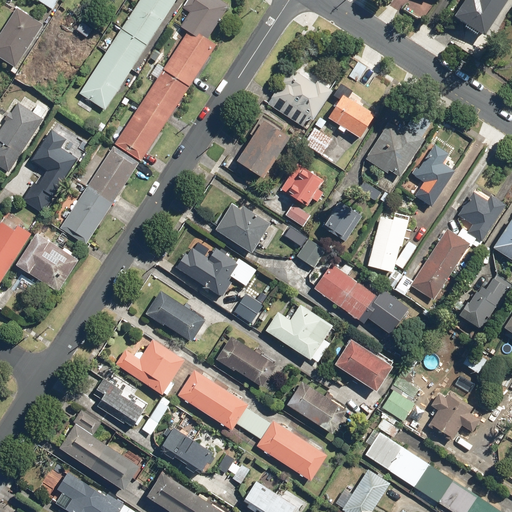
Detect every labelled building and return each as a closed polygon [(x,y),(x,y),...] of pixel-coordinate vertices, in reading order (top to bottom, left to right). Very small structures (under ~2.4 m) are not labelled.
[(60,0),(38,0),(54,10),(60,0)] [(141,0),(81,94),(107,111),(178,0),(141,0)] [(230,6),(220,0),(189,0),(184,9),(191,13),(182,27),(189,32),(117,145),(143,161),(217,44),(209,39),(230,6)] [(465,0),(456,16),(486,35),(498,16),(508,0),(465,0)] [(44,26),(18,9),(0,36),(0,57),(17,68),(44,26)] [(367,67),(356,60),(349,72),(360,79),(367,67)] [(332,92),(316,82),(314,85),(288,68),(279,82),(281,83),(267,105),(302,127),(308,119),(312,122),(332,92)] [(359,137),(373,112),(342,94),(328,119),(359,137)] [(0,141),(0,142),(0,166),(10,173),(44,120),(19,104),(0,133),(0,141)] [(291,136),(264,119),(238,160),(264,177),(291,136)] [(400,176),(425,138),(401,123),(398,127),(390,121),(365,158),(386,172),(388,169),(400,176)] [(333,140),(315,128),(305,144),(323,155),(333,140)] [(80,160),(47,139),(32,162),(65,183),(80,160)] [(450,153),(432,142),(412,174),(422,180),(441,192),(455,170),(443,163),(450,153)] [(114,147),(62,229),(87,245),(140,163),(114,147)] [(308,205),(325,179),(297,162),(281,188),(308,205)] [(149,178),(153,172),(142,165),(135,175),(143,181),(146,176),(149,178)] [(385,190),(365,178),(357,191),(377,203),(385,190)] [(491,194),(487,200),(473,191),(458,214),(472,223),(468,230),(484,240),(506,204),(491,194)] [(34,193),(29,202),(46,213),(52,204),(34,193)] [(243,205),(242,208),(232,202),(216,228),(225,234),(224,236),(251,252),(252,250),(253,250),(269,225),(270,222),(243,205)] [(346,241),(362,216),(339,202),(323,227),(346,241)] [(304,225),(311,214),(294,203),(287,214),(304,225)] [(393,219),(380,216),(368,265),(393,272),(400,245),(403,246),(409,220),(394,217),(393,219)] [(511,258),(511,217),(494,246),(511,258)] [(16,231),(2,223),(0,226),(0,286),(32,235),(18,227),(16,231)] [(309,236),(289,223),(281,234),(301,248),(309,236)] [(433,299),(470,243),(448,228),(411,284),(433,299)] [(35,234),(15,265),(57,292),(78,261),(35,234)] [(313,267),(326,249),(309,238),(297,256),(313,267)] [(417,246),(409,241),(396,263),(403,267),(417,246)] [(192,248),(188,254),(185,252),(175,267),(222,297),(232,282),(229,280),(231,277),(246,285),(256,268),(239,258),(237,261),(216,247),(208,258),(192,248)] [(364,323),(381,298),(357,281),(331,263),(313,288),(334,303),(364,323)] [(402,275),(395,270),(387,281),(393,286),(402,275)] [(467,301),(459,315),(479,327),(486,316),(488,317),(505,290),(508,292),(511,285),(511,282),(496,273),(493,279),(492,278),(486,288),(481,285),(471,303),(467,301)] [(206,318),(161,289),(146,313),(190,342),(206,318)] [(264,304),(246,293),(234,312),(251,323),(264,304)] [(404,309),(386,296),(374,314),(391,326),(404,309)] [(290,319),(279,312),(266,331),(309,360),(322,342),(334,325),(301,303),(290,319)] [(511,308),(501,325),(508,330),(505,335),(511,339),(511,308)] [(262,387),(276,364),(230,336),(216,359),(262,387)] [(377,390),(394,363),(351,336),(334,363),(377,390)] [(162,394),(186,358),(154,338),(140,359),(125,349),(115,363),(162,394)] [(478,372),(488,359),(482,354),(475,363),(467,357),(463,362),(478,372)] [(249,404),(194,369),(178,394),(232,429),(249,404)] [(93,394),(101,399),(98,405),(133,428),(146,409),(122,393),(124,390),(104,377),(93,394)] [(413,397),(419,388),(402,377),(396,387),(413,397)] [(331,433),(347,409),(303,380),(287,404),(331,433)] [(415,403),(393,390),(382,408),(404,421),(415,403)] [(446,396),(439,392),(431,405),(438,409),(428,426),(452,441),(461,425),(472,432),(480,419),(469,412),(473,406),(449,391),(446,396)] [(171,402),(163,397),(143,428),(151,434),(171,402)] [(94,434),(101,423),(82,410),(75,422),(94,434)] [(397,421),(384,413),(381,417),(383,418),(378,426),(394,437),(399,429),(394,425),(397,421)] [(328,455),(273,419),(256,445),(311,481),(328,455)] [(124,489),(140,465),(75,423),(59,448),(124,489)] [(214,452),(173,428),(160,448),(201,473),(214,452)] [(405,447),(380,431),(365,454),(390,470),(405,447)] [(414,486),(428,464),(405,449),(391,472),(414,486)] [(227,469),(236,474),(233,478),(241,483),(250,469),(241,464),(240,466),(232,462),(234,458),(226,453),(217,468),(225,473),(227,469)] [(453,479),(431,464),(415,487),(438,502),(453,479)] [(371,511),(390,483),(368,469),(343,509),(348,511),(371,511)] [(90,485),(68,471),(58,487),(73,496),(65,509),(70,511),(97,511),(107,496),(90,485)] [(226,511),(163,471),(148,495),(174,511),(226,511)] [(466,511),(478,495),(454,479),(439,503),(453,511),(466,511)] [(263,511),(290,511),(295,505),(257,481),(244,500),(248,503),(246,506),(255,511),(257,508),(263,511)] [(501,511),(502,511),(480,496),(468,511),(501,511)]
